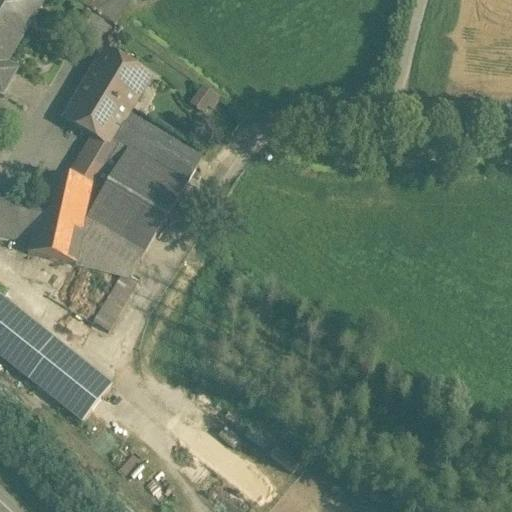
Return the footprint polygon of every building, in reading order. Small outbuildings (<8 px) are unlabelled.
[(0,0),(0,95),(2,96),(16,73),(5,67),(43,4),(36,0),(0,0)] [(105,55),(65,122),(95,140),(108,148),(112,141),(128,115),(149,81),(105,55)] [(213,109),(221,98),(208,89),(200,101),(213,109)] [(203,160),(128,115),(112,141),(126,149),(187,186),(203,160)] [(108,148),(95,140),(87,152),(70,182),(93,188),(102,190),(126,149),(112,141),(109,148),(108,148)] [(187,186),(126,149),(102,190),(93,188),(76,266),(76,267),(121,279),(130,281),(131,280),(187,187),(187,186)] [(70,182),(45,177),(39,202),(0,193),(0,236),(30,244),(28,254),(76,266),(93,188),(70,182)] [(130,281),(121,279),(93,325),(109,335),(139,283),(131,280),(130,281)] [(111,389),(0,300),(0,355),(83,422),(83,423),(84,423),(111,389)] [(211,416),(205,424),(225,441),(232,434),(211,416)]
